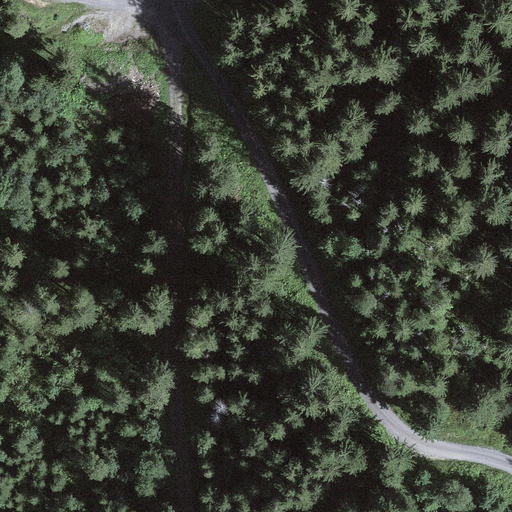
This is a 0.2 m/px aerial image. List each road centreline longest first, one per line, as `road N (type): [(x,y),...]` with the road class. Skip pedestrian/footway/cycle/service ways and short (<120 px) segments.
road 1 (track): [(168,4),(221,83),(376,406),(411,438),(511,463)]
road 2 (track): [(168,4),(199,511)]
road 3 (track): [(0,44),(114,0)]
